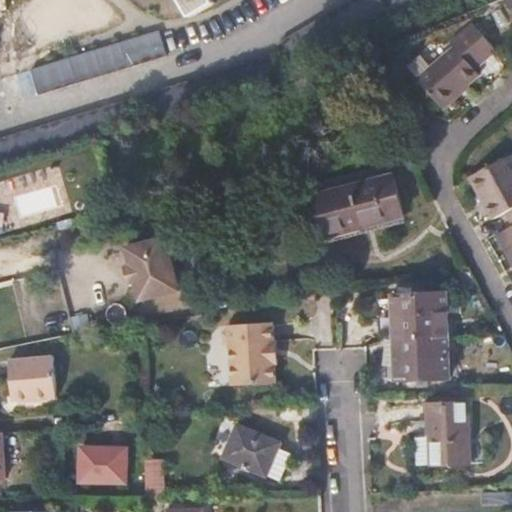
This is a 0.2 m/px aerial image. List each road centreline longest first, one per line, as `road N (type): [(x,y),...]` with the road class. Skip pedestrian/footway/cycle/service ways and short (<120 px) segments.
road 1 (residential): [(511,314),(432,167),(443,125),(511,89)]
road 2 (residential): [(346,361),(352,511)]
road 3 (residential): [(329,0),(194,58)]
